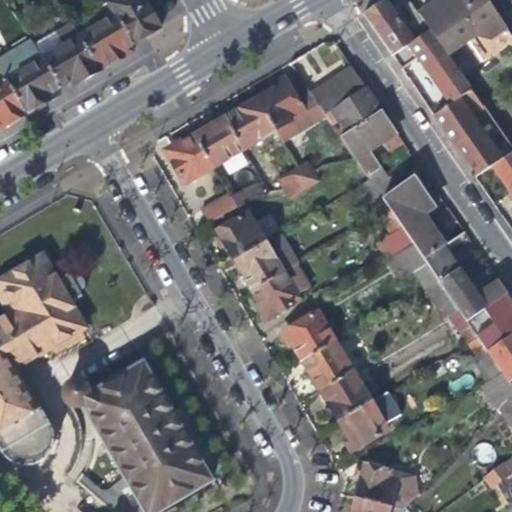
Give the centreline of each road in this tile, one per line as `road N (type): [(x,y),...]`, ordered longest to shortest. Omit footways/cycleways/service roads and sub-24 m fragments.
road 1 (residential): [(102,148),(290,470),(284,511)]
road 2 (residential): [(326,0),(511,267)]
road 3 (residential): [(223,48),(90,127)]
